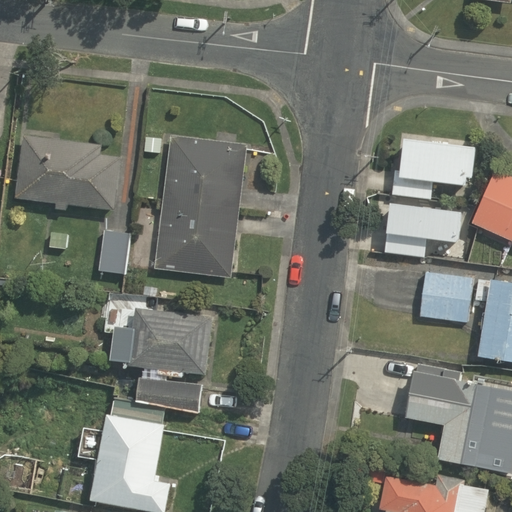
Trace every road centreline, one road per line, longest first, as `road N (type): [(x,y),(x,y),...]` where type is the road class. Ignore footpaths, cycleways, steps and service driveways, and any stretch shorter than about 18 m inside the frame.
road 1 (residential): [(276,511),(336,60)]
road 2 (residential): [(336,60),(0,20)]
road 3 (residential): [(336,60),(511,80)]
